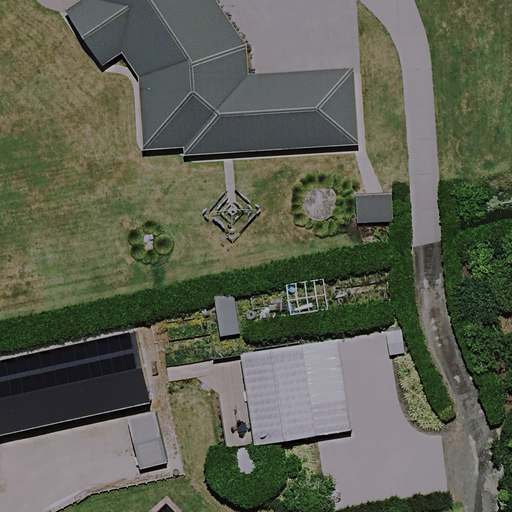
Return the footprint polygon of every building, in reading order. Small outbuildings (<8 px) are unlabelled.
[(267,25),(250,0),(76,0),(55,15),(100,84),(132,64),(139,75),(140,156),(373,154),(372,76),(246,77),(246,40),(267,25)] [(391,182),(332,189),(337,239),(397,232),(391,182)] [(388,303),(385,276),(333,282),(336,310),(388,303)] [(322,280),(282,285),(287,321),(327,316),(322,280)] [(241,339),(232,293),(211,297),(219,342),(241,339)] [(354,432),(340,343),(243,358),(257,447),(354,432)]
